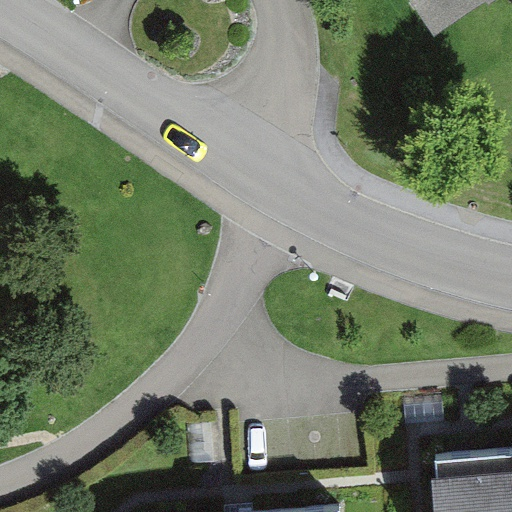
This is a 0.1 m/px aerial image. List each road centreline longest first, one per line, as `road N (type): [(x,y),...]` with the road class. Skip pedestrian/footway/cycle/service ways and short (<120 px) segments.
road 1 (residential): [(267,179),(0,12)]
road 2 (residential): [(511,279),(347,223),(267,179)]
road 3 (residential): [(267,179),(290,38),(272,0)]
